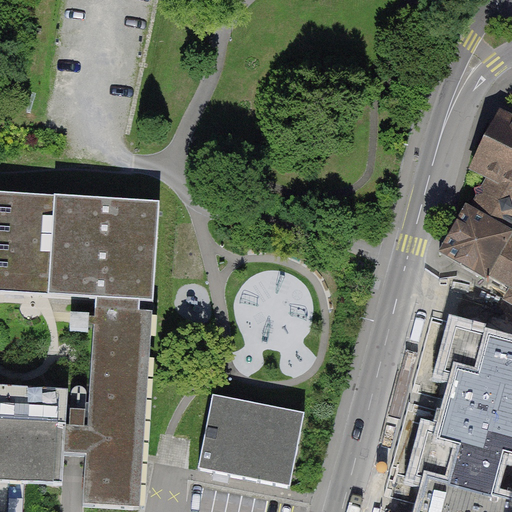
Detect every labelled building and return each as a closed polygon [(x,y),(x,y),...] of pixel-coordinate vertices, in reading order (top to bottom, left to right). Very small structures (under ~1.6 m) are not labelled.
[(0,13),(0,89),(15,17),(0,13)] [(511,119),(502,115),(471,175),(511,195),(511,119)] [(511,199),(481,184),(439,263),(490,290),(505,308),(511,311),(511,199)] [(88,467),(85,511),(135,511),(144,335),(139,334),(140,302),(159,303),(164,208),(0,200),(0,487),(45,490),(46,465),(88,467)] [(301,424),(216,407),(201,478),(287,495),(301,424)] [(181,448),(178,464),(197,467),(200,450),(181,448)]
